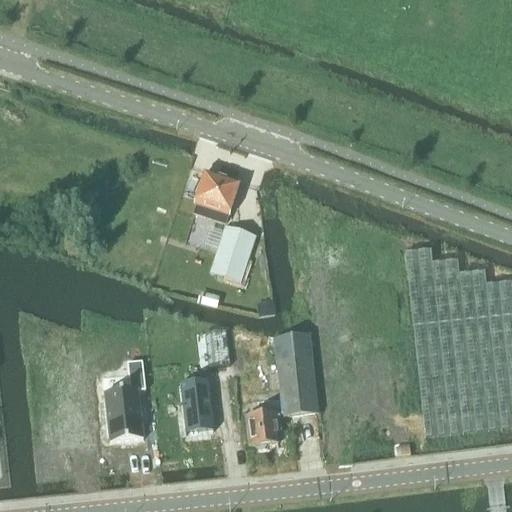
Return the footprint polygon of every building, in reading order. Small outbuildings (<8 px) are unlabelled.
[(205,179),(193,217),(226,228),(239,189),(205,179)] [(389,241),(336,221),(324,254),(377,273),(389,241)] [(240,287),(256,240),(224,230),(209,277),(240,287)] [(255,306),(258,321),(275,318),(272,304),(255,306)] [(256,397),(246,399),(246,405),(248,419),(252,450),(256,449),(257,451),(265,451),(266,448),(275,447),(273,422),(316,417),(310,357),(289,360),(281,360),(278,360),(275,361),(276,372),(276,373),(277,380),(278,392),(278,395),(277,395),(256,397)] [(131,394),(105,397),(110,447),(143,443),(138,395),(145,394),(142,365),(128,367),(131,394)] [(374,395),(337,399),(341,434),(386,429),(383,405),(400,403),(395,367),(371,370),(374,395)] [(61,398),(40,400),(46,454),(79,450),(76,428),(79,428),(79,423),(90,422),(85,381),(59,383),(61,398)] [(213,435),(214,435),(208,384),(207,384),(207,385),(181,388),(181,387),(180,387),(186,437),(187,437),(186,435),(213,432),(213,435)]
